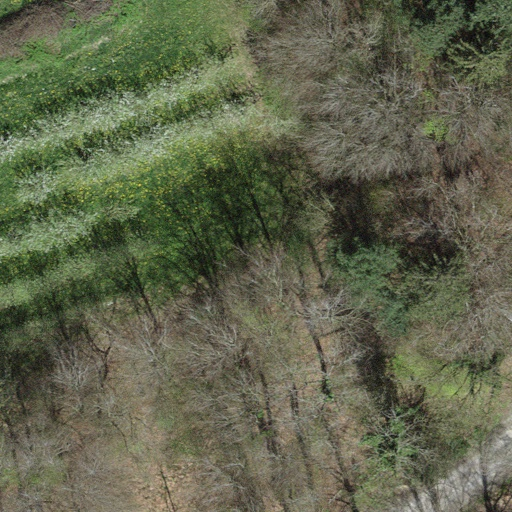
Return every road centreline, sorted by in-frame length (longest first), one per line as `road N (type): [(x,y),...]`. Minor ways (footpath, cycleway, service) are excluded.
road 1 (track): [(448,115),(264,177)]
road 2 (track): [(410,511),(511,440)]
